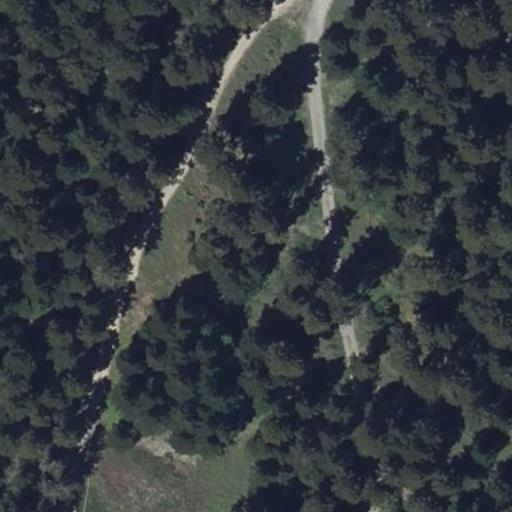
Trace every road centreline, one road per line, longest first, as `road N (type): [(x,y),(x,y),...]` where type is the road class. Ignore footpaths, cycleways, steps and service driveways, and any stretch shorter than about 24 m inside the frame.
road 1 (track): [(88,511),(89,482),(187,185),(323,0)]
road 2 (track): [(376,511),(310,19)]
